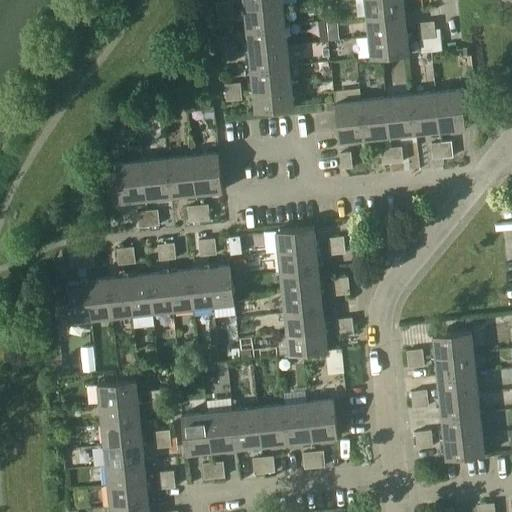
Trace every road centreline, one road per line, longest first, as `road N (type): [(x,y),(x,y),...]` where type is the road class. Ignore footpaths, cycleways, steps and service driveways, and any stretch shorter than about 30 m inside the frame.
road 1 (residential): [(394,469),(382,304),(471,180)]
road 2 (residential): [(189,511),(188,492),(394,469)]
road 3 (residential): [(318,197),(312,144),(239,152),(245,205)]
road 4 (residential): [(318,197),(471,180)]
